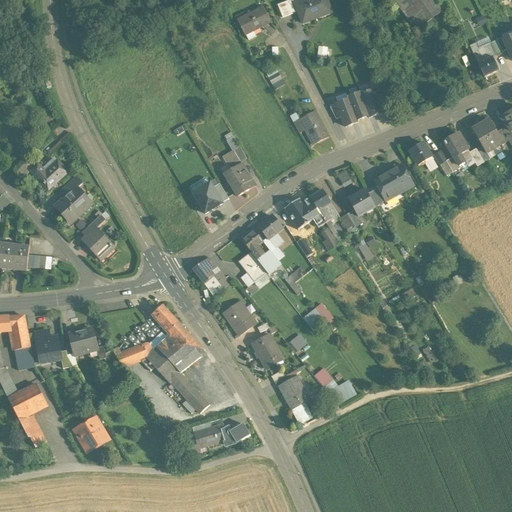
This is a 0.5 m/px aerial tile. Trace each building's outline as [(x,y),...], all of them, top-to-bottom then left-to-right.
[(293,0),(292,0),(277,6),(282,18),(298,12),(295,5),(295,4),(293,0)] [(307,0),(295,4),(295,5),(298,12),(302,24),(332,13),(326,0),(307,0)] [(433,0),(400,0),(396,3),(410,23),(409,24),(410,25),(411,25),(415,30),(431,18),(432,19),(442,12),(433,0)] [(263,8),(237,21),(245,36),(271,23),(263,8)] [(511,37),(504,41),(503,42),(507,50),(511,60),(511,37)] [(502,38),(496,41),(502,53),(507,50),(503,42),(504,41),(502,38)] [(502,53),(496,41),(490,43),(497,57),(502,55),(502,53)] [(490,43),(479,48),(477,44),(469,47),(478,65),(492,58),(492,59),(497,57),(490,43)] [(320,56),(329,57),(329,47),(321,46),(320,56)] [(492,58),(478,65),(484,78),(498,71),(492,59),(492,58)] [(278,74),(269,79),(272,85),(281,80),(278,74)] [(378,90),(372,92),(378,107),(384,105),(378,90)] [(361,96),(360,96),(368,117),(369,119),(381,114),(378,107),(372,92),(361,96)] [(368,117),(360,96),(361,96),(360,94),(347,99),(348,101),(356,121),(357,121),(368,117)] [(348,101),(337,105),(342,118),(341,118),(345,128),(357,123),(357,121),(356,121),(348,101)] [(337,105),(330,108),(336,120),(341,118),(342,118),(337,105)] [(315,113),(300,121),(305,131),(313,146),(328,138),(315,113)] [(511,113),(502,119),(507,127),(510,133),(511,132),(511,131),(511,113)] [(300,121),(294,124),(299,134),(305,131),(300,121)] [(489,121),(472,131),(481,147),(486,155),(487,154),(503,145),(496,133),(489,121)] [(510,133),(507,127),(501,130),(508,142),(511,148),(511,134),(511,132),(510,133)] [(508,142),(501,130),(496,133),(503,145),(508,142)] [(458,134),(444,143),(444,144),(445,147),(446,146),(453,158),(458,167),(459,167),(472,159),(469,154),(467,151),(468,151),(458,134)] [(233,138),(227,142),(233,152),(240,148),(233,138)] [(423,144),(409,152),(418,167),(432,158),(423,144)] [(481,147),(476,150),(484,163),(490,160),(487,154),(486,155),(481,147)] [(240,148),(233,152),(240,163),(246,159),(240,148)] [(476,150),(469,154),(472,159),(477,167),(484,163),(476,150)] [(233,152),(223,158),(231,172),(242,165),(240,163),(233,152)] [(440,152),(434,156),(440,166),(446,162),(440,152)] [(453,158),(446,162),(452,173),(460,169),(459,167),(458,167),(453,158)] [(27,162),(14,175),(21,182),(31,172),(30,172),(33,169),(27,162)] [(45,173),(37,165),(33,169),(30,172),(31,172),(48,191),(68,173),(57,162),(45,173)] [(452,173),(446,162),(440,166),(446,177),(452,173)] [(231,172),(224,175),(238,198),(255,187),(242,165),(231,172)] [(402,166),(374,182),(376,186),(385,202),(413,187),(402,166)] [(346,186),(355,180),(348,170),(339,175),(346,186)] [(75,179),(65,188),(70,194),(76,189),(77,190),(82,185),(76,178),(75,179)] [(223,205),(222,203),(213,188),(210,183),(191,194),(204,216),(223,205)] [(222,203),(228,200),(219,184),(213,188),(222,203)] [(376,186),(366,192),(375,208),(385,202),(376,186)] [(77,190),(76,189),(70,194),(56,208),(65,218),(71,224),(74,222),(91,206),(77,190)] [(331,220),(324,210),(331,205),(322,191),(310,199),(326,224),(331,220)] [(366,192),(357,196),(348,201),(354,211),(358,218),(358,217),(375,208),(366,192)] [(340,219),(331,205),(324,210),(331,220),(332,225),(339,220),(340,219)] [(358,218),(354,211),(347,215),(352,223),(355,228),(362,224),(358,217),(358,218)] [(340,219),(339,220),(350,237),(358,233),(355,228),(352,223),(347,215),(340,219)] [(89,227),(82,234),(86,238),(96,229),(104,222),(100,217),(89,227)] [(281,229),(272,217),(259,228),(268,240),(269,240),(276,234),(281,229)] [(342,243),(332,225),(331,220),(326,224),(339,245),(342,243)] [(76,227),(82,234),(89,227),(83,221),(76,227)] [(96,229),(86,238),(82,242),(103,263),(117,250),(96,229)] [(254,232),(242,242),(251,253),(258,247),(263,243),(254,232)] [(358,233),(350,237),(356,246),(357,247),(364,242),(358,233)] [(276,234),(269,240),(275,248),(277,247),(282,243),(276,234)] [(16,247),(3,245),(0,269),(13,270),(16,247)] [(29,248),(16,247),(13,270),(27,272),(27,268),(28,256),(29,248)] [(265,256),(258,247),(251,253),(262,267),(265,264),(261,258),(265,256)] [(284,257),(277,247),(275,248),(270,252),(278,262),(284,257)] [(278,262),(270,252),(265,257),(272,266),(278,262)] [(251,253),(238,263),(254,283),(267,274),(262,267),(251,253)] [(209,259),(194,270),(204,285),(214,278),(213,277),(210,273),(216,268),(209,259)] [(216,268),(210,273),(213,277),(220,272),(216,268)] [(302,268),(290,278),(295,284),(307,274),(302,268)] [(220,272),(213,277),(214,278),(204,285),(214,298),(232,282),(228,277),(225,279),(220,272)] [(295,284),(290,278),(285,281),(290,287),(295,284)] [(256,325),(240,303),(223,315),(239,337),(256,325)] [(205,354),(162,307),(153,315),(171,336),(157,349),(180,374),(205,354)] [(24,317),(8,318),(11,332),(15,351),(20,350),(30,349),(30,344),(29,345),(27,335),(24,317)] [(8,318),(0,318),(0,332),(11,332),(8,318)] [(267,323),(257,329),(260,334),(270,328),(267,323)] [(92,329),(81,332),(86,353),(97,351),(98,350),(97,349),(92,329)] [(57,338),(47,340),(46,332),(35,334),(40,365),(61,361),(62,361),(60,353),(57,338)] [(81,332),(69,335),(74,354),(75,356),(86,353),(81,332)] [(35,334),(27,335),(29,345),(30,344),(30,349),(32,358),(34,366),(40,365),(35,334)] [(270,336),(252,345),(265,370),(283,360),(270,336)] [(71,343),(65,344),(67,356),(74,354),(71,343)] [(121,355),(115,357),(122,368),(140,361),(146,359),(148,358),(148,357),(143,346),(121,355)] [(103,347),(97,349),(98,350),(97,351),(99,360),(106,359),(103,347)] [(30,349),(20,350),(22,359),(16,360),(18,371),(35,368),(34,366),(32,358),(30,349)] [(157,349),(148,357),(148,358),(146,359),(154,368),(169,384),(171,383),(184,398),(196,410),(201,416),(209,406),(180,374),(157,349)] [(66,351),(60,353),(62,361),(61,361),(62,369),(73,367),(67,358),(66,351)] [(154,368),(146,359),(140,361),(150,372),(154,368)] [(5,368),(2,369),(2,370),(0,370),(0,383),(8,400),(18,395),(5,368)] [(281,372),(271,378),(274,383),(284,377),(281,372)] [(284,377),(274,383),(277,388),(279,387),(287,382),(284,377)] [(305,394),(297,377),(287,382),(279,387),(288,403),(287,404),(291,411),(307,402),(303,395),(305,394)] [(18,395),(8,400),(19,421),(32,415),(48,407),(37,385),(18,395)] [(196,410),(184,398),(179,402),(191,415),(196,410)] [(32,415),(19,421),(28,439),(30,438),(35,449),(46,443),(32,415)] [(96,418),(73,431),(87,455),(110,441),(96,418)] [(221,420),(210,423),(211,430),(219,428),(223,427),(221,420)] [(210,423),(192,429),(194,435),(211,430),(210,423)] [(230,431),(229,431),(227,428),(229,428),(228,427),(221,431),(220,431),(223,443),(224,443),(225,443),(226,447),(236,444),(236,445),(250,436),(243,425),(233,432),(232,431),(230,431)] [(211,430),(194,435),(196,441),(186,444),(189,454),(199,451),(199,450),(205,448),(223,443),(220,431),(219,428),(211,430)] [(180,442),(178,434),(167,437),(169,444),(180,442)]
